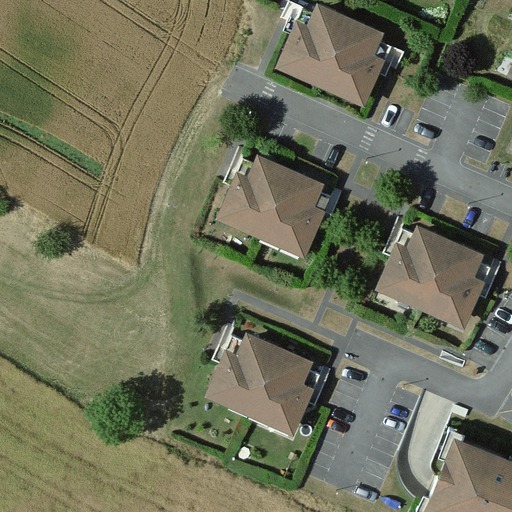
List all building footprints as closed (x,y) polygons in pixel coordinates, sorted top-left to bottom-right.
[(299,33),(288,58),(301,63),(299,68),(354,92),(356,87),(369,93),(379,68),(390,73),(399,53),(377,44),(379,40),(365,34),(367,29),(336,15),(334,20),(320,14),(318,18),(296,9),(287,28),(299,33)] [(239,185),(228,210),(241,215),(239,220),(295,244),(297,239),(310,245),(321,221),(331,225),(340,205),(318,195),(320,191),(305,185),(307,180),(276,167),(274,172),(260,166),(258,170),(236,161),(228,180),(239,185)] [(399,255),(388,279),(401,285),(399,290),(454,313),(456,309),(469,314),(480,291),(491,295),(500,275),(478,265),(479,261),(465,255),(468,250),(436,237),(434,242),(420,236),(418,240),(396,231),(388,250),(399,255)] [(228,361),(217,386),(230,391),(228,396),(283,419),(285,414),(298,420),(309,396),(319,401),(328,380),(307,371),(308,367),(294,361),(296,356),(265,343),(263,348),(249,342),(247,346),(225,336),(221,347),(217,356),(228,361)] [(511,511),(511,467),(505,465),(504,467),(490,462),(491,459),(449,442),(442,460),(448,463),(442,479),(436,477),(431,487),(425,504),(444,511),(511,511)]
